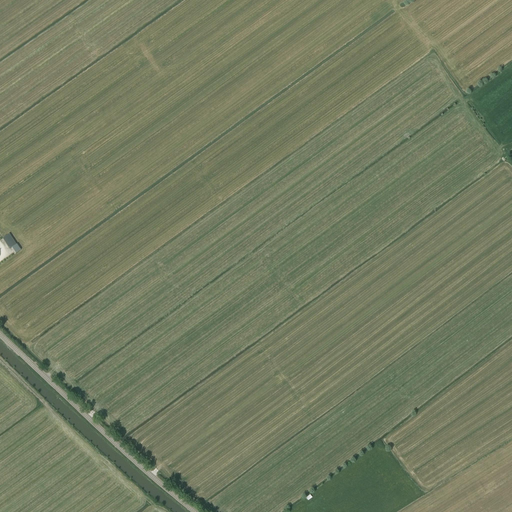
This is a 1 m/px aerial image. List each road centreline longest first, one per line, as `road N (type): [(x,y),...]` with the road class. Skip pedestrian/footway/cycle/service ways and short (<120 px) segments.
road 1 (tertiary): [(195,511),(0,334)]
road 2 (track): [(0,359),(165,511)]
